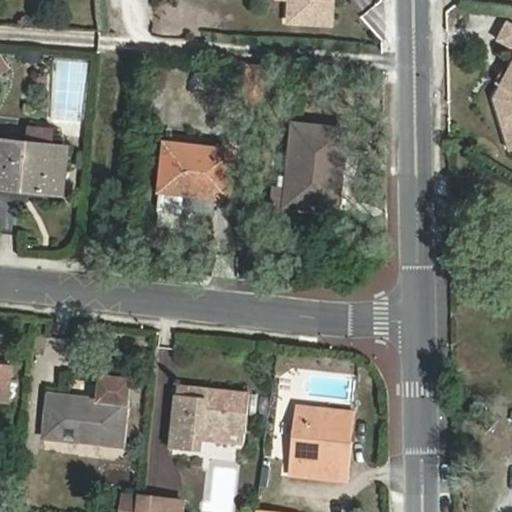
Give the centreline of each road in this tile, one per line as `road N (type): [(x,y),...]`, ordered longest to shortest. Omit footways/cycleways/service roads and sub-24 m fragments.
road 1 (residential): [(0,288),(420,327)]
road 2 (unclassified): [(415,0),(420,327)]
road 3 (unknown): [(126,0),(151,35),(187,44),(416,57)]
road 4 (unclassified): [(420,327),(423,511)]
